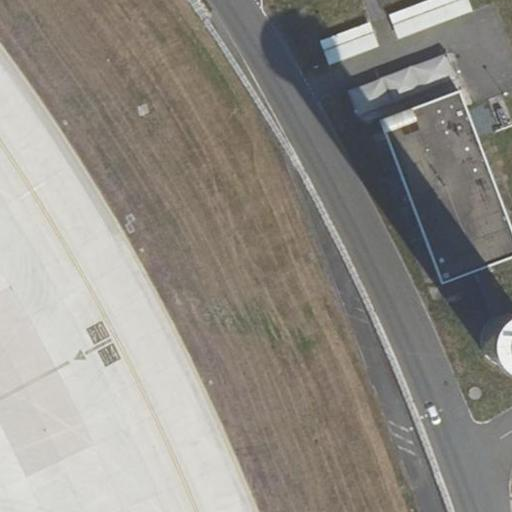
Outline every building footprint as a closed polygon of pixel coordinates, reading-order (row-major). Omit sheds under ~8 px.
[(470,0),(443,0),(390,21),(400,46),(476,15),(470,0)] [(381,53),(372,28),(322,47),(331,72),(381,53)] [(442,288),(476,275),(490,269),(511,260),(511,228),(460,93),(380,123),(442,288)] [(490,269),(476,275),(491,317),(495,314),(498,312),(504,311),(490,269)] [(504,311),(498,312),(495,314),(491,317),(484,322),(478,335),(477,348),(483,363),(496,373),(505,376),(511,375),(511,310),(504,311)]
